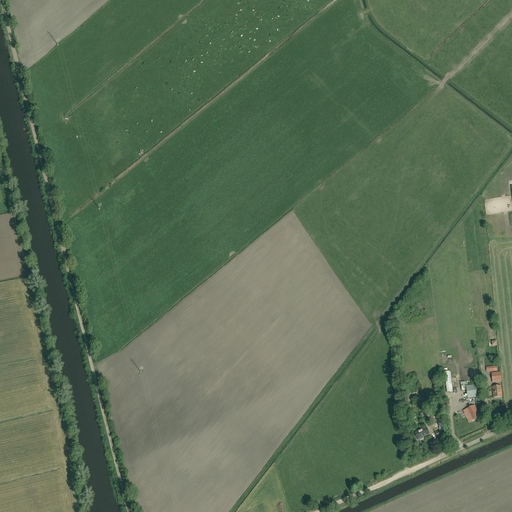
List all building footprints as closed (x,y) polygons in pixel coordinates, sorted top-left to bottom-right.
[(492,374),(493,383),(501,382),(500,373),(492,374)] [(468,399),(480,397),(478,385),(466,386),(468,399)] [(493,387),(494,398),(502,397),(501,386),(493,387)] [(474,405),(466,409),(467,411),(471,420),(472,421),(480,417),(475,407),(474,405)] [(421,417),(423,417),(426,425),(429,423),(429,422),(431,421),(427,411),(420,414),(421,417)] [(418,441),(430,435),(426,428),(415,433),(418,441)]
